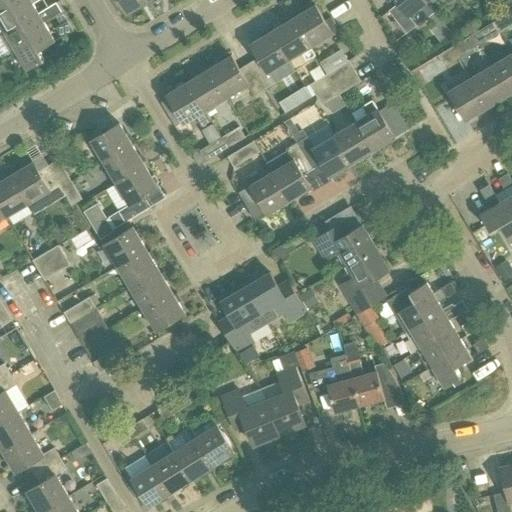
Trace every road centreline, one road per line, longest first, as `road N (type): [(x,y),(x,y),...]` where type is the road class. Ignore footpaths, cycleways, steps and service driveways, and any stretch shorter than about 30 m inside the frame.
road 1 (residential): [(232,511),(319,476),(511,432)]
road 2 (residential): [(511,331),(444,206),(452,178),(511,144)]
road 3 (residential): [(205,190),(164,216),(198,272),(239,248)]
road 4 (residential): [(205,190),(125,59)]
road 5 (residential): [(0,133),(125,59)]
